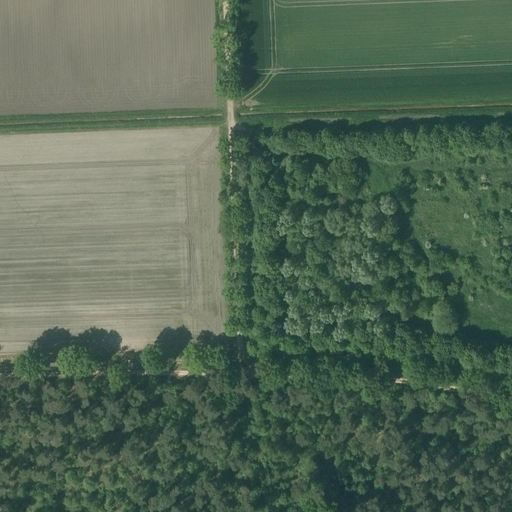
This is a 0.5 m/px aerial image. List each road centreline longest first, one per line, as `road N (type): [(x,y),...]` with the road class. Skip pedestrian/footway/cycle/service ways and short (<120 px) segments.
road 1 (track): [(232,128),(295,155),(511,169)]
road 2 (track): [(232,126),(511,114)]
road 3 (track): [(240,375),(399,381),(511,400)]
road 4 (track): [(0,366),(241,365)]
road 5 (track): [(0,376),(240,375)]
road 6 (track): [(241,365),(232,128)]
road 7 (track): [(232,128),(226,0)]
